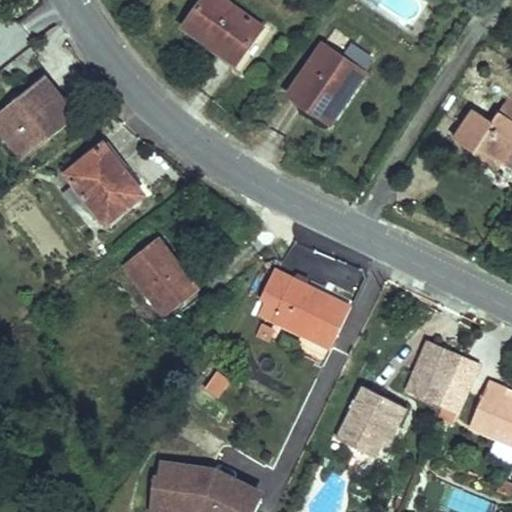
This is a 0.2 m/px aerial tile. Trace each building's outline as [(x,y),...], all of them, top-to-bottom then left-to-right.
[(258,33),(205,0),(203,0),(176,35),(231,68),(258,33)] [(355,62),(368,70),(378,53),(365,46),(355,62)] [(366,76),(326,48),(289,101),(332,127),(366,76)] [(46,78),(0,114),(0,126),(26,159),(79,118),(46,78)] [(511,107),(503,101),(484,130),(466,119),(444,153),(490,182),(504,160),(511,147),(511,107)] [(151,195),(110,145),(71,176),(111,226),(151,195)] [(511,191),(511,164),(504,160),(490,182),(510,195),(511,191)] [(210,290),(165,235),(128,267),(169,321),(210,290)] [(313,284),(297,279),(280,322),(351,353),(371,311),(334,293),(332,301),(313,294),(313,284)] [(445,422),(466,373),(428,356),(409,406),(445,422)] [(461,428),(483,381),(466,373),(445,422),(461,428)] [(511,402),(495,395),(475,437),(511,454),(511,402)] [(407,421),(359,404),(336,458),(384,477),(407,421)] [(255,511),(263,484),(159,459),(146,511),(255,511)]
